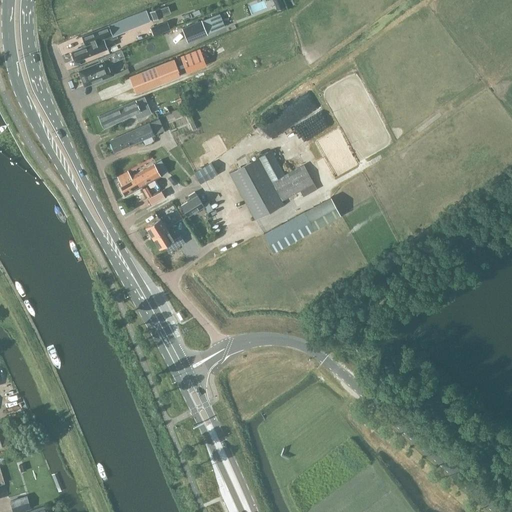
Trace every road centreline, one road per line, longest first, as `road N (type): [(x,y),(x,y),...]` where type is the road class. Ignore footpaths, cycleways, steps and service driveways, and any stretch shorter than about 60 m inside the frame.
road 1 (primary): [(5,0),(18,93),(175,375)]
road 2 (primary): [(187,369),(45,96),(30,0)]
road 3 (unclassified): [(223,349),(131,237),(51,46)]
road 4 (unclassified): [(223,349),(271,338),(313,351),(495,511)]
road 5 (primary): [(254,511),(187,369)]
road 6 (primary): [(175,375),(241,511)]
